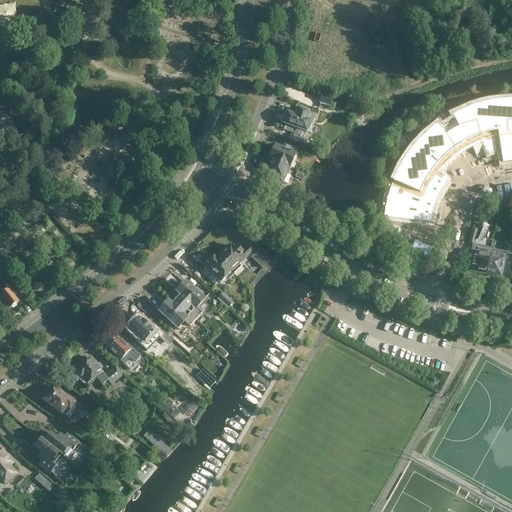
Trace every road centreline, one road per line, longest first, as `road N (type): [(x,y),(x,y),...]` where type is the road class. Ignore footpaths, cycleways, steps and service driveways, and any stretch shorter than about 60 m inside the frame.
road 1 (tertiary): [(0,383),(161,256),(219,188)]
road 2 (tertiary): [(194,174),(125,255),(0,352)]
road 3 (tertiary): [(405,292),(219,188)]
road 4 (tertiary): [(219,188),(271,80),(285,0)]
road 5 (tertiary): [(252,0),(250,33),(194,174)]
